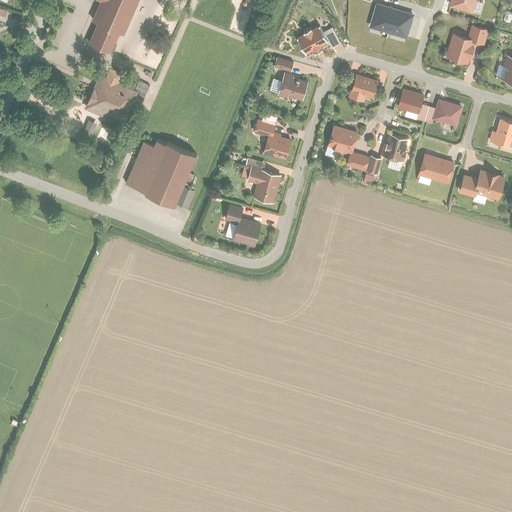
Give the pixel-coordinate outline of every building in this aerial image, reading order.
[(93,0),(97,1),(89,21),(95,23),(88,40),(107,49),(115,30),(120,32),(133,0),(93,0)] [(478,0),(452,0),(451,4),(475,11),(478,0)] [(370,25),(407,36),(414,13),(377,2),(370,25)] [(471,35),(455,31),(448,55),(470,61),(477,40),(487,43),(491,26),(475,21),(471,35)] [(297,36),(305,53),(327,41),(319,25),(297,36)] [(326,31),(332,43),(340,39),(333,27),(326,31)] [(511,52),(507,51),(503,63),(508,65),(505,76),(511,78),(511,52)] [(275,64),(291,68),(293,61),(276,57),(275,64)] [(108,73),(100,70),(85,108),(128,123),(138,97),(146,100),(152,83),(141,79),(137,88),(120,82),(125,69),(111,64),(108,73)] [(298,72),(286,69),(279,94),(289,96),(290,93),(305,97),(310,79),(297,76),(298,72)] [(381,78),(358,71),(350,95),(366,100),(368,94),(375,96),(381,78)] [(423,101),(426,92),(406,86),(400,107),(420,113),(423,101)] [(465,104),(441,97),(438,106),(434,117),(458,124),(465,104)] [(431,104),(423,101),(420,113),(419,117),(426,120),(431,104)] [(438,106),(431,104),(426,120),(433,122),(434,117),(438,106)] [(269,135),(264,152),(276,155),(277,152),(288,155),(293,138),(283,135),(284,132),(277,130),(279,122),(260,116),(255,131),(269,135)] [(90,117),(86,130),(95,133),(99,121),(90,117)] [(492,129),(489,140),(511,146),(511,120),(501,117),(497,130),(492,129)] [(354,150),(361,128),(336,121),(330,143),(354,150)] [(406,149),(410,136),(391,131),(388,143),(385,142),(382,153),(407,160),(410,150),(406,149)] [(148,147),(140,144),(122,183),(166,203),(188,155),(152,138),(148,147)] [(372,155),(354,150),(350,163),(368,168),(372,155)] [(458,160),(426,150),(419,172),(451,183),(458,160)] [(384,156),(373,152),(372,155),(368,168),(380,172),(384,156)] [(284,173),(253,164),(249,178),(259,181),(255,195),(276,201),(284,173)] [(481,176),(466,172),(461,190),(478,195),(480,190),(501,196),(507,174),(484,167),(481,176)] [(367,172),(366,180),(375,180),(376,172),(367,172)] [(191,192),(181,188),(174,204),(184,208),(191,192)] [(257,243),(263,221),(242,215),(245,205),(231,201),(227,217),(240,220),(235,237),(257,243)]
